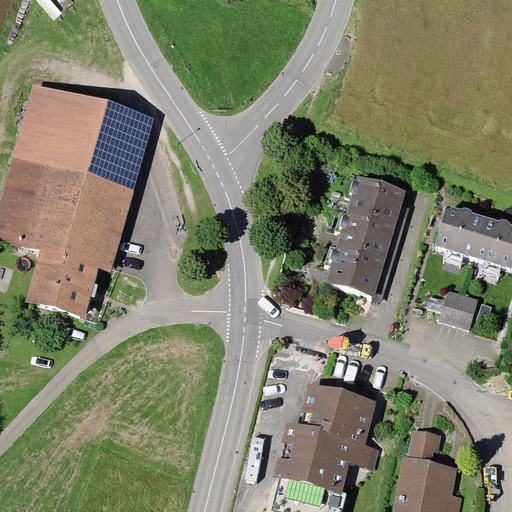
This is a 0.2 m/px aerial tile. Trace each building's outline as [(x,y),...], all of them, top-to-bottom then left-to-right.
[(0,244),(44,256),(29,307),(89,324),(102,275),(112,278),(153,124),(36,91),(0,218),(0,244)] [(338,217),(338,218),(390,234),(400,199),(348,183),(342,203),(351,206),(347,220),(338,217)] [(434,252),(471,264),(483,226),(469,222),(468,219),(465,217),(461,217),(458,218),(445,215),(434,252)] [(328,251),(328,252),(380,268),(390,234),(338,218),(332,237),(341,240),(336,254),(328,251)] [(496,230),(483,226),(471,264),(509,275),(511,266),(511,234),(507,233),(506,230),(503,229),(499,228),(496,230)] [(369,302),(380,268),(328,252),(322,271),(331,274),(327,285),(331,291),(369,302)] [(437,325),(452,329),(460,301),(445,296),(437,325)] [(475,305),(460,301),(452,329),(467,334),(475,305)] [(356,453),(368,408),(311,393),(300,435),(290,432),(277,484),(333,498),(342,465),(368,472),(372,457),(356,453)] [(442,511),(450,475),(426,471),(432,441),(412,438),(407,467),(404,466),(395,511),(442,511)]
